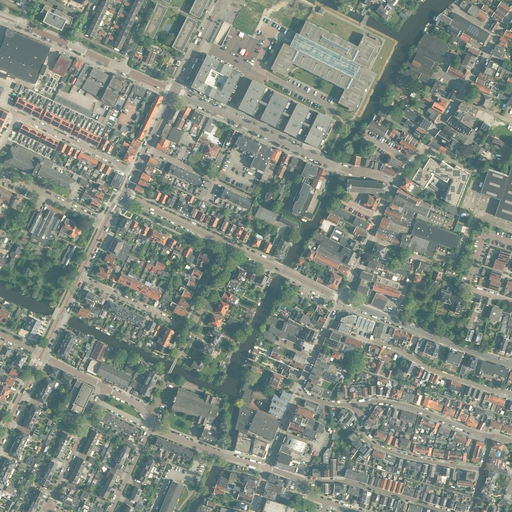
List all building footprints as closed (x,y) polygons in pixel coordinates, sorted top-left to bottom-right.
[(103,0),(102,0),(100,5),(107,8),(109,3),(103,0)] [(206,0),(196,0),(190,12),(198,16),(206,0)] [(463,0),(459,6),(468,11),(472,5),(465,0),(463,0)] [(135,1),(132,6),(139,9),(141,4),(135,1)] [(497,7),(507,14),(511,9),(501,2),(497,7)] [(157,4),(151,18),(159,22),(166,8),(157,4)] [(376,11),(382,16),(384,13),(388,16),(392,10),(385,4),(383,6),(381,4),(376,11)] [(40,13),(41,12),(47,15),(44,21),(50,24),(50,23),(55,25),(55,26),(61,28),(64,22),(70,25),(70,26),(73,18),(61,12),(61,11),(57,9),(57,10),(45,5),(40,13)] [(100,5),(97,11),(104,14),(107,8),(100,5)] [(476,17),(479,12),(480,10),(472,5),(468,11),(476,17)] [(492,7),(497,11),(496,12),(504,17),(507,14),(493,5),(492,7)] [(132,6),(130,12),(136,15),(139,9),(132,6)] [(493,15),(492,17),(497,21),(500,22),(503,18),(504,18),(504,17),(493,10),(492,10),(489,8),(487,7),(484,11),(488,13),(488,12),(493,15)] [(479,12),(476,17),(484,23),(487,18),(486,16),(483,15),(485,13),(480,10),(479,12)] [(97,11),(95,17),(101,20),(104,14),(97,11)] [(130,12),(127,18),(133,21),(136,15),(130,12)] [(452,19),(441,13),(437,17),(449,24),(452,19)] [(470,35),(476,25),(456,13),(452,19),(449,24),(461,30),(463,31),(463,30),(470,35)] [(95,17),(92,22),(99,25),(101,20),(95,17)] [(457,37),(469,43),(472,37),(463,33),(464,32),(461,30),(449,24),(437,17),(436,17),(432,24),(435,26),(436,25),(457,37)] [(127,18),(124,23),(131,26),(133,21),(127,18)] [(159,22),(151,18),(144,33),(152,37),(159,22)] [(173,46),(181,51),(196,22),(187,18),(173,46)] [(495,20),(489,29),(494,32),(500,23),(495,20)] [(345,88),(339,102),(338,102),(340,103),(340,104),(349,108),(348,110),(351,111),(351,109),(353,110),(354,110),(353,110),(355,107),(354,106),(356,103),(356,104),(356,103),(357,101),(358,100),(358,101),(358,100),(360,97),(361,94),(362,94),(361,94),(361,93),(362,90),(363,91),(363,90),(362,90),(363,88),(364,88),(364,87),(365,88),(364,87),(366,84),(368,81),(367,80),(368,77),(370,78),(369,78),(369,77),(357,71),(360,65),(366,68),(367,65),(368,65),(367,64),(368,61),(369,62),(369,61),(370,59),(371,59),(371,58),(372,55),(374,52),(374,51),(375,49),(376,49),(375,48),(376,46),(377,46),(378,46),(377,45),(379,42),(379,43),(379,42),(378,41),(378,40),(375,38),(375,40),(366,36),(364,35),(357,48),(357,47),(356,47),(353,46),(354,46),(353,46),(352,46),(350,45),(350,44),(350,45),(347,44),(347,43),(347,42),(347,43),(341,40),(341,39),(340,40),(339,40),(337,39),(337,38),(337,39),(334,38),(334,37),(334,36),(331,35),(328,33),(327,33),(326,33),(324,32),(324,31),(324,32),(322,31),(321,30),(321,29),(321,30),(315,27),(315,26),(314,27),(313,27),(311,26),(312,25),(311,25),(311,26),(309,25),(308,24),(309,23),(308,23),(305,22),(305,21),(305,22),(303,25),(302,25),(300,24),(297,32),(296,32),(296,33),(292,41),(290,40),(291,41),(290,44),(289,43),(289,44),(290,44),(289,46),(284,43),(284,44),(283,47),(282,46),(282,47),(283,47),(283,48),(282,50),(281,50),(282,50),(281,53),(280,53),(279,53),(278,56),(276,59),(276,60),(277,61),(275,63),(274,65),(273,66),(271,69),(273,70),(272,72),(275,73),(276,72),(283,75),(285,76),(292,61),(293,62),(296,63),(296,64),(296,63),(297,64),(298,63),(300,64),(299,65),(300,65),(302,66),(303,67),(302,67),(303,67),(309,70),(310,70),(313,71),(312,71),(313,72),(313,71),(315,72),(315,73),(316,73),(315,73),(315,74),(316,73),(322,76),(322,77),(322,76),(323,76),(326,77),(325,78),(326,77),(328,78),(328,79),(328,80),(329,80),(335,83),(336,82),(336,83),(338,84),(339,84),(341,85),(341,86),(342,86),(345,87),(344,88),(345,88)] [(92,22),(90,28),(96,31),(99,25),(92,22)] [(124,23),(122,29),(128,32),(131,26),(124,23)] [(476,25),(470,35),(481,41),(484,43),(490,34),(486,32),(476,25)] [(0,76),(6,79),(8,74),(33,84),(36,83),(39,74),(42,75),(43,75),(47,66),(46,65),(44,64),(51,47),(44,45),(14,32),(13,30),(9,28),(7,29),(5,33),(6,35),(0,49),(0,76)] [(96,31),(90,28),(87,34),(93,37),(96,31)] [(122,29),(119,35),(125,38),(128,32),(122,29)] [(503,36),(511,40),(511,39),(511,33),(506,31),(503,36)] [(414,51),(407,65),(414,69),(417,70),(421,63),(435,70),(438,63),(436,62),(437,60),(441,62),(450,45),(441,40),(440,41),(435,51),(434,51),(431,56),(425,54),(428,48),(429,48),(435,37),(426,32),(420,43),(419,43),(415,49),(421,52),(420,54),(414,51)] [(119,35),(116,40),(123,43),(125,38),(119,35)] [(498,43),(507,47),(510,41),(501,37),(501,39),(500,40),(499,41),(498,43)] [(472,46),(459,39),(457,42),(466,47),(464,50),(477,57),(480,52),(479,52),(480,51),(472,47),(472,46)] [(123,43),(116,40),(114,46),(120,49),(123,43)] [(321,149),(335,121),(266,87),(266,86),(252,79),(252,80),(240,74),(241,72),(215,59),(221,48),(221,47),(221,46),(213,42),(213,43),(212,43),(207,55),(206,55),(191,87),(225,104),(226,102),(238,108),(252,115),(260,119),(275,127),(283,130),(283,131),(296,137),(304,141),(303,141),(318,148),(321,149)] [(490,52),(491,54),(503,59),(506,52),(503,51),(505,48),(496,44),(493,50),(492,50),(491,50),(490,52)] [(142,61),(151,65),(156,53),(147,49),(142,61)] [(133,57),(141,61),(143,56),(141,55),(142,53),(136,50),(135,53),(133,57)] [(175,59),(180,61),(182,58),(177,55),(168,51),(167,54),(174,57),(175,58),(175,59)] [(473,62),(474,63),(474,62),(476,59),(462,52),(462,53),(466,56),(463,63),(471,68),(473,64),(474,64),(473,63),(473,62)] [(52,71),(63,76),(63,77),(72,60),(61,54),(52,71)] [(70,68),(68,71),(70,72),(72,70),(73,71),(73,70),(74,70),(75,67),(76,64),(77,64),(80,60),(79,60),(76,58),(71,66),(70,68)] [(494,77),(495,76),(499,68),(502,70),(500,76),(499,78),(501,79),(502,77),(502,76),(505,71),(511,74),(511,76),(511,77),(511,69),(510,68),(510,69),(501,65),(492,61),(491,60),(488,59),(487,60),(484,64),(484,65),(483,65),(483,66),(484,66),(482,69),(482,70),(481,71),(483,72),(484,72),(485,73),(489,75),(494,77)] [(77,69),(74,74),(76,75),(79,70),(80,70),(84,62),(80,60),(77,64),(76,64),(75,67),(77,69)] [(100,71),(99,71),(93,67),(93,68),(85,64),(74,84),(97,97),(109,75),(102,72),(102,73),(99,72),(100,71)] [(164,71),(172,75),(176,67),(174,66),(173,68),(167,65),(164,71)] [(459,71),(456,69),(450,66),(447,72),(458,78),(458,77),(464,81),(470,71),(461,66),(459,71)] [(401,76),(416,84),(419,79),(427,83),(429,78),(413,69),(410,75),(404,72),(401,76)] [(478,77),(488,81),(489,81),(490,79),(489,78),(490,76),(489,76),(486,74),(485,74),(480,72),(478,77)] [(113,73),(107,86),(100,100),(114,106),(127,80),(113,73)] [(476,82),(484,85),(484,86),(487,88),(488,85),(485,83),(486,81),(478,77),(476,82)] [(435,80),(429,91),(435,95),(437,92),(439,88),(441,84),(435,80)] [(121,94),(126,96),(132,84),(127,81),(121,94)] [(470,87),(494,97),(496,91),(473,82),(472,84),(472,85),(471,85),(470,87)] [(398,88),(405,91),(408,86),(401,83),(398,88)] [(138,99),(141,101),(145,92),(143,90),(143,89),(140,87),(137,86),(134,85),(129,97),(134,99),(135,98),(138,99)] [(437,92),(453,101),(458,92),(453,89),(450,94),(447,92),(446,93),(439,89),(437,92)] [(397,92),(399,94),(397,96),(405,101),(408,96),(398,90),(397,92)] [(474,102),(479,104),(478,106),(488,109),(492,97),(483,94),(482,95),(477,93),(474,102)] [(157,94),(154,99),(161,102),(163,97),(157,94)] [(446,108),(438,103),(425,95),(421,103),(429,107),(432,109),(432,108),(442,114),(446,108)] [(18,97),(14,106),(18,109),(23,99),(18,97)] [(439,100),(438,103),(446,108),(449,103),(439,97),(438,99),(438,100),(439,100)] [(23,99),(18,109),(22,110),(27,101),(23,99)] [(154,99),(152,105),(158,108),(161,102),(154,99)] [(27,101),(22,110),(26,112),(31,103),(27,101)] [(491,126),(496,118),(495,118),(495,117),(494,117),(492,116),(489,115),(488,114),(486,113),(485,113),(483,112),(482,111),(481,111),(480,110),(479,110),(478,109),(478,110),(477,109),(476,108),(475,108),(474,108),(473,107),(472,107),(472,106),(471,106),(470,106),(469,105),(468,105),(468,104),(467,104),(466,104),(465,103),(464,103),(463,102),(461,102),(461,103),(461,104),(460,104),(460,105),(459,107),(458,107),(459,107),(461,109),(464,110),(467,112),(467,113),(468,113),(468,114),(470,114),(472,115),(475,117),(478,118),(481,120),(484,122),(487,124),(491,126)] [(31,103),(26,112),(30,114),(35,105),(31,103)] [(35,105),(30,114),(34,116),(39,107),(35,105)] [(152,105),(149,110),(155,113),(158,108),(152,105)] [(188,115),(191,109),(184,105),(181,111),(178,117),(174,126),(173,128),(171,127),(168,134),(170,134),(167,139),(177,144),(184,130),(181,129),(185,120),(188,115)] [(377,114),(386,119),(391,110),(383,105),(377,114)] [(39,107),(34,116),(39,119),(43,109),(39,107)] [(173,123),(180,110),(179,110),(176,109),(177,108),(176,108),(174,108),(175,107),(174,107),(168,120),(169,121),(173,123)] [(405,116),(428,130),(433,123),(407,107),(404,112),(406,114),(405,116)] [(427,112),(429,113),(430,113),(431,114),(428,119),(436,124),(442,115),(429,107),(427,112)] [(458,108),(453,116),(462,121),(463,119),(467,122),(469,118),(474,121),(476,118),(468,114),(468,113),(467,113),(459,107),(458,107),(458,108)] [(0,108),(0,113),(7,117),(9,113),(0,108)] [(97,120),(105,124),(112,110),(109,109),(105,118),(100,115),(97,120)] [(148,112),(146,115),(153,118),(155,113),(149,110),(146,109),(145,110),(148,112)] [(182,128),(197,135),(206,116),(192,109),(182,128)] [(46,110),(41,120),(46,122),(50,112),(46,110)] [(50,112),(46,122),(50,124),(54,114),(50,112)] [(54,114),(50,124),(54,126),(58,116),(54,114)] [(146,115),(144,121),(150,124),(153,118),(146,115)] [(373,120),(376,122),(381,125),(382,122),(384,118),(379,116),(379,117),(375,115),(373,120)] [(468,135),(472,128),(452,115),(447,122),(468,135)] [(58,116),(54,126),(58,128),(62,118),(58,116)] [(62,118),(58,128),(62,130),(66,120),(62,118)] [(209,118),(204,129),(210,132),(213,127),(210,125),(213,120),(209,118)] [(105,125),(109,126),(110,127),(113,128),(116,122),(108,119),(105,125)] [(405,122),(407,123),(406,124),(412,127),(412,126),(417,129),(414,134),(420,138),(421,136),(422,137),(426,131),(418,126),(407,119),(405,122)] [(66,120),(62,130),(66,132),(70,122),(66,120)] [(367,128),(384,138),(388,130),(372,120),(367,128)] [(144,121),(141,126),(147,129),(150,124),(144,121)] [(160,136),(166,138),(168,134),(171,127),(173,123),(169,121),(167,124),(166,124),(160,136)] [(70,122),(66,132),(70,134),(75,124),(70,122)] [(487,132),(491,126),(484,122),(480,129),(487,132)] [(23,123),(18,132),(23,134),(27,125),(23,123)] [(27,125),(23,134),(26,136),(31,127),(27,125)] [(119,131),(122,132),(126,134),(128,128),(122,125),(119,131)] [(458,137),(465,142),(467,139),(449,127),(449,126),(447,125),(446,125),(443,130),(456,140),(458,137)] [(77,126),(72,135),(77,137),(81,128),(77,126)] [(136,130),(138,131),(145,135),(147,129),(141,126),(139,130),(137,129),(136,130)] [(31,127),(26,136),(30,138),(35,129),(31,127)] [(81,128),(77,137),(81,139),(85,130),(81,128)] [(35,129),(30,138),(34,140),(39,131),(35,129)] [(122,132),(119,131),(115,129),(113,134),(120,137),(121,135),(122,132)] [(222,147),(228,150),(233,139),(234,139),(238,132),(231,129),(227,136),(222,147)] [(476,141),(480,143),(487,132),(480,129),(478,133),(480,134),(479,136),(476,141)] [(85,130),(81,139),(85,141),(89,132),(85,130)] [(389,130),(386,137),(392,140),(396,134),(389,130)] [(435,137),(447,145),(446,146),(452,150),(455,145),(457,147),(460,142),(442,131),(441,130),(440,130),(435,137)] [(39,131),(34,140),(38,142),(42,133),(39,131)] [(145,135),(138,131),(135,138),(142,141),(145,135)] [(403,138),(404,139),(405,140),(409,143),(410,142),(417,146),(420,142),(407,134),(405,133),(403,131),(401,133),(400,133),(398,132),(397,134),(398,136),(399,136),(402,138),(403,138)] [(89,132),(85,141),(89,143),(93,134),(89,132)] [(44,133),(39,142),(43,144),(48,135),(44,133)] [(240,133),(234,146),(254,156),(250,166),(263,172),(274,150),(267,147),(267,146),(267,145),(263,144),(261,143),(240,133)] [(93,134),(89,143),(93,145),(97,136),(93,134)] [(48,135),(43,144),(47,146),(51,137),(48,135)] [(101,141),(102,141),(99,148),(104,151),(109,141),(105,140),(106,137),(106,136),(104,135),(101,141)] [(97,136),(93,145),(97,147),(102,138),(97,136)] [(210,141),(200,136),(197,142),(204,145),(201,151),(215,158),(220,147),(210,142),(210,141)] [(395,142),(399,144),(403,146),(414,153),(417,147),(403,139),(398,136),(397,138),(395,142)] [(51,137),(47,146),(51,148),(55,139),(51,137)] [(140,143),(133,139),(134,138),(132,137),(131,137),(130,140),(132,141),(130,145),(137,148),(138,147),(139,146),(139,145),(140,143)] [(171,142),(161,137),(159,142),(158,142),(158,143),(169,147),(171,142)] [(491,145),(496,147),(496,148),(501,151),(504,142),(494,138),(491,145)] [(55,139),(51,148),(55,150),(59,141),(55,139)] [(110,140),(108,144),(105,151),(107,152),(110,154),(110,153),(115,143),(110,140)] [(128,148),(127,151),(134,155),(136,152),(137,150),(130,146),(130,145),(129,144),(124,141),(122,145),(124,146),(128,148)] [(444,153),(445,152),(455,157),(457,154),(458,155),(459,151),(456,150),(454,153),(432,141),(428,145),(444,153)] [(62,143),(58,150),(57,149),(54,155),(57,157),(60,151),(64,153),(67,145),(66,145),(66,144),(65,144),(64,144),(62,143)] [(169,147),(158,143),(156,148),(166,153),(169,147)] [(479,145),(475,143),(473,147),(472,146),(470,148),(475,151),(479,145)] [(46,166),(50,168),(54,162),(16,144),(15,147),(12,146),(10,150),(5,161),(3,164),(8,166),(10,163),(31,173),(30,174),(37,177),(38,174),(39,174),(37,173),(42,164),(46,166)] [(68,146),(65,153),(70,155),(73,149),(73,148),(72,147),(71,147),(70,147),(68,146)] [(363,151),(361,157),(360,165),(360,164),(374,167),(374,169),(377,169),(377,170),(379,161),(378,161),(376,161),(377,158),(377,157),(372,156),(375,151),(371,148),(369,152),(363,151)] [(79,152),(74,149),(71,156),(70,155),(67,162),(69,163),(72,156),(76,158),(79,152)] [(267,183),(270,184),(277,168),(274,167),(281,152),(274,149),(274,150),(263,172),(260,180),(264,181),(264,182),(264,184),(266,184),(267,184),(267,183)] [(123,160),(126,161),(126,162),(127,162),(130,163),(132,161),(131,160),(132,160),(132,159),(132,158),(133,155),(127,152),(123,160)] [(214,162),(219,164),(224,155),(219,152),(214,162)] [(284,153),(273,179),(278,181),(280,180),(281,177),(281,178),(286,168),(286,167),(287,164),(291,155),(284,153)] [(500,164),(506,167),(511,156),(505,153),(500,164)] [(83,161),(86,163),(89,156),(85,154),(80,164),(82,165),(83,161)] [(360,165),(361,157),(353,155),(351,164),(359,166),(360,165)] [(481,155),(473,166),(477,169),(478,170),(479,169),(486,160),(481,155)] [(156,162),(157,160),(158,160),(150,156),(149,159),(148,159),(147,160),(148,161),(148,162),(155,165),(156,162)] [(404,163),(402,162),(401,162),(391,156),(387,163),(399,169),(404,163)] [(289,164),(289,165),(291,166),(291,165),(295,166),(298,160),(297,159),(295,158),(292,157),(289,164)] [(420,167),(413,180),(425,187),(433,175),(430,173),(431,171),(446,181),(448,177),(453,180),(445,200),(457,207),(470,175),(456,166),(454,169),(442,161),(440,165),(430,158),(423,169),(420,167)] [(94,159),(89,168),(88,169),(90,170),(91,169),(93,170),(98,161),(94,159)] [(305,161),(300,159),(296,166),(295,165),(288,180),(292,182),(294,177),(292,177),(293,175),(295,176),(298,170),(302,171),(305,165),(304,165),(305,161)] [(100,162),(96,169),(95,169),(93,172),(96,174),(98,170),(101,172),(105,164),(100,162)] [(143,171),(148,173),(148,174),(155,177),(156,175),(151,173),(154,168),(153,168),(155,166),(148,162),(147,165),(146,165),(145,165),(144,167),(144,168),(143,171)] [(318,168),(312,165),(310,165),(310,164),(307,163),(306,162),(300,175),(304,177),(303,179),(302,179),(300,184),(301,185),(300,187),(301,188),(300,189),(299,188),(298,191),(297,191),(293,201),(295,202),(293,206),(291,205),(289,210),(291,211),(290,212),(298,215),(301,210),(301,209),(302,206),(303,204),(304,201),(306,198),(307,196),(308,193),(309,190),(310,188),(311,186),(308,185),(309,182),(307,181),(309,177),(313,179),(318,168)] [(382,171),(394,176),(398,171),(399,169),(386,163),(382,171)] [(38,174),(42,176),(46,166),(42,164),(37,173),(39,174),(38,174)] [(167,174),(172,176),(177,166),(171,164),(167,174)] [(109,166),(106,165),(103,171),(108,174),(110,171),(111,168),(110,167),(109,166)] [(42,176),(46,178),(50,168),(46,166),(42,176)] [(177,166),(172,176),(177,179),(182,168),(177,166)] [(511,166),(509,175),(489,168),(481,193),(501,200),(495,216),(511,221),(511,166)] [(311,186),(319,190),(322,182),(327,171),(319,167),(314,178),(311,186)] [(46,178),(50,180),(55,170),(50,168),(46,178)] [(115,170),(111,168),(110,171),(116,174),(114,178),(119,181),(120,182),(123,176),(117,173),(118,171),(115,170)] [(182,168),(177,179),(178,177),(182,179),(181,181),(186,170),(182,168)] [(50,180),(54,182),(59,172),(55,170),(50,180)] [(191,173),(186,170),(181,181),(186,184),(191,173)] [(54,182),(58,184),(63,174),(59,172),(54,182)] [(140,178),(148,182),(150,176),(143,172),(141,175),(140,177),(140,178)] [(188,181),(192,184),(196,175),(191,173),(186,184),(187,184),(188,181)] [(58,184),(63,186),(67,176),(63,174),(58,184)] [(196,175),(192,184),(197,186),(196,188),(201,177),(196,175)] [(63,186),(67,188),(71,178),(67,176),(63,186)] [(201,177),(196,188),(201,191),(206,179),(201,177)] [(401,186),(407,191),(407,192),(422,200),(428,191),(412,180),(412,181),(406,178),(406,177),(401,186),(400,186),(401,186)] [(71,178),(67,188),(71,190),(76,180),(71,178)] [(119,181),(114,178),(112,182),(111,181),(110,182),(109,182),(108,184),(106,183),(106,182),(105,181),(105,182),(103,185),(107,187),(109,185),(110,186),(111,184),(118,188),(120,183),(120,182),(119,181)] [(137,184),(145,187),(147,182),(140,178),(139,179),(138,181),(137,184)] [(369,192),(369,193),(370,193),(373,193),(377,193),(377,194),(377,191),(383,192),(387,190),(387,189),(387,186),(387,185),(384,183),(384,182),(383,182),(383,183),(381,183),(381,182),(380,182),(380,183),(378,183),(378,181),(374,181),(374,180),(373,180),(373,181),(371,181),(371,180),(370,180),(370,181),(367,181),(367,180),(366,180),(366,181),(363,180),(360,180),(360,179),(359,179),(359,180),(356,180),(356,179),(356,180),(352,180),(352,179),(352,180),(349,179),(349,178),(348,178),(348,179),(347,179),(347,180),(348,180),(348,183),(347,183),(347,184),(348,184),(348,187),(347,187),(348,188),(348,191),(346,190),(346,191),(348,191),(348,192),(348,191),(351,191),(351,192),(352,192),(352,191),(355,192),(355,193),(356,193),(356,192),(359,192),(359,193),(359,192),(362,192),(362,193),(363,193),(363,192),(366,192),(366,193),(366,192),(369,192)] [(107,188),(100,184),(97,190),(105,194),(106,191),(107,191),(107,189),(107,188)] [(134,190),(141,194),(142,193),(144,191),(143,191),(144,188),(137,185),(136,187),(135,187),(134,189),(134,190)] [(8,201),(7,202),(10,203),(9,206),(17,209),(23,197),(15,193),(14,196),(11,194),(12,193),(4,189),(4,188),(0,186),(0,219),(5,221),(7,217),(0,214),(0,203),(2,199),(2,198),(8,201)] [(103,198),(104,195),(97,192),(97,190),(93,188),(88,186),(88,187),(92,190),(91,192),(96,194),(94,197),(101,201),(101,200),(102,200),(103,199),(103,198)] [(222,200),(227,189),(222,187),(217,197),(222,200)] [(227,202),(232,192),(227,189),(222,200),(227,202),(226,202),(227,202)] [(393,202),(418,213),(416,217),(427,222),(429,218),(427,217),(431,206),(420,201),(421,200),(399,189),(397,193),(396,194),(394,199),(393,200),(392,201),(393,202)] [(264,199),(269,202),(273,192),(268,190),(264,199)] [(158,200),(161,193),(156,191),(155,193),(153,198),(154,199),(155,200),(156,199),(158,200)] [(370,193),(369,193),(364,204),(370,207),(369,209),(374,211),(381,197),(383,193),(383,192),(377,191),(377,194),(377,193),(373,193),(370,193)] [(162,194),(159,201),(160,201),(160,202),(161,202),(162,202),(164,203),(168,196),(169,197),(169,195),(170,194),(167,192),(165,195),(162,194)] [(237,194),(232,192),(227,202),(232,205),(237,194)] [(173,197),(169,195),(169,197),(166,203),(166,204),(166,205),(168,205),(169,205),(172,206),(177,196),(174,194),(173,197)] [(241,196),(237,194),(232,205),(236,207),(241,196)] [(99,206),(100,203),(93,200),(93,199),(87,195),(85,198),(91,202),(90,205),(97,209),(98,208),(99,207),(99,206)] [(246,198),(241,196),(236,207),(237,207),(237,206),(242,209),(246,198)] [(181,211),(182,211),(184,212),(186,207),(184,206),(186,203),(183,202),(185,199),(180,197),(175,208),(179,210),(179,211),(180,211),(181,211)] [(251,201),(246,198),(242,209),(243,207),(247,209),(251,201)] [(206,206),(208,203),(203,201),(199,208),(200,209),(200,210),(203,212),(204,208),(205,205),(206,206)] [(414,213),(391,202),(386,214),(385,217),(394,221),(394,222),(406,226),(407,225),(409,226),(414,213)] [(448,203),(445,209),(456,214),(459,208),(448,203)] [(370,223),(334,205),(330,211),(367,230),(370,223)] [(254,216),(267,222),(268,220),(274,222),(277,215),(259,206),(254,216)] [(189,215),(190,215),(190,216),(191,217),(192,216),(194,217),(198,210),(192,207),(189,215)] [(34,211),(27,226),(31,228),(29,231),(33,233),(31,237),(46,244),(48,240),(51,242),(55,234),(51,232),(53,229),(56,231),(57,231),(58,231),(59,230),(60,228),(62,229),(61,230),(69,234),(69,235),(70,236),(72,236),(73,236),(75,237),(74,238),(77,240),(78,237),(78,236),(78,235),(80,234),(81,232),(81,230),(81,229),(80,228),(80,227),(80,225),(67,219),(65,222),(54,217),(56,213),(48,210),(44,219),(42,218),(41,215),(40,214),(41,213),(40,212),(38,213),(34,211)] [(201,221),(202,222),(206,214),(199,211),(198,214),(199,215),(197,219),(199,220),(200,221),(200,222),(201,221)] [(222,222),(219,220),(221,215),(219,213),(217,217),(213,216),(209,224),(210,225),(210,226),(211,226),(212,226),(215,227),(216,227),(217,225),(216,225),(217,223),(221,225),(222,222)] [(326,218),(327,219),(337,225),(340,219),(329,213),(328,215),(329,216),(328,218),(326,217),(326,218)] [(206,214),(202,222),(203,222),(203,223),(205,223),(208,224),(211,217),(206,214)] [(115,233),(118,235),(121,228),(126,231),(132,220),(124,216),(115,233)] [(279,221),(290,227),(286,236),(290,238),(297,224),(281,217),(279,221)] [(380,226),(403,235),(403,234),(405,234),(409,227),(406,226),(394,222),(394,221),(385,217),(382,218),(380,225),(381,227),(380,226)] [(227,226),(228,226),(230,221),(225,219),(220,229),(222,230),(222,231),(224,232),(227,226)] [(139,234),(140,233),(142,228),(137,225),(138,223),(136,222),(137,221),(134,220),(133,221),(133,220),(128,231),(130,232),(132,231),(139,234)] [(456,251),(462,236),(417,220),(411,235),(407,235),(403,234),(403,235),(402,239),(400,238),(400,240),(393,238),(391,243),(433,257),(437,244),(456,251)] [(234,229),(235,229),(236,226),(230,223),(226,232),(228,233),(228,234),(230,235),(234,229)] [(238,227),(237,228),(233,236),(235,237),(236,238),(237,238),(238,238),(239,238),(245,226),(244,225),(244,227),(241,226),(242,224),(239,223),(237,227),(238,227)] [(144,225),(142,228),(140,233),(143,235),(141,239),(143,240),(145,241),(146,238),(144,237),(149,228),(147,227),(147,226),(146,226),(144,225),(144,226),(144,225)] [(355,237),(336,226),(329,238),(338,243),(347,248),(347,246),(358,252),(362,244),(354,240),(355,237)] [(251,230),(245,227),(240,239),(243,240),(243,241),(244,242),(245,241),(246,242),(251,230)] [(392,237),(393,232),(380,227),(379,227),(378,231),(378,230),(376,236),(390,241),(392,237)] [(356,240),(360,241),(363,243),(368,234),(366,233),(356,228),(353,234),(358,236),(356,240)] [(150,238),(153,240),(157,232),(156,232),(157,231),(156,230),(154,230),(154,231),(152,229),(146,241),(148,242),(150,238)] [(156,241),(159,242),(162,235),(162,234),(161,233),(160,233),(159,233),(157,232),(153,240),(151,244),(153,245),(154,242),(155,243),(156,241)] [(320,245),(316,251),(350,267),(350,268),(352,263),(355,258),(357,254),(357,253),(347,248),(338,243),(325,236),(324,236),(317,232),(312,240),(320,245)] [(257,234),(255,236),(251,244),(252,244),(252,246),(254,247),(255,246),(258,247),(262,238),(262,236),(257,234)] [(162,235),(159,242),(157,247),(159,248),(161,243),(164,245),(168,237),(167,237),(167,236),(166,235),(165,235),(165,236),(162,235)] [(265,241),(264,244),(265,245),(262,250),(265,251),(265,252),(267,253),(268,252),(272,245),(267,242),(268,241),(270,237),(269,237),(267,235),(267,236),(265,235),(263,239),(266,240),(265,241)] [(282,235),(280,240),(273,255),(280,259),(290,239),(282,235)] [(123,262),(125,259),(131,246),(123,242),(123,241),(115,237),(112,243),(111,242),(107,250),(110,252),(109,255),(123,262)] [(167,246),(167,248),(169,249),(170,247),(174,249),(175,247),(174,246),(176,241),(175,240),(174,240),(174,239),(173,240),(171,239),(168,245),(167,246),(168,246),(167,246)] [(172,253),(178,256),(177,258),(179,259),(181,255),(180,254),(181,252),(182,252),(184,249),(183,249),(184,246),(182,245),(181,244),(181,243),(180,242),(179,242),(178,243),(177,243),(172,253)] [(16,243),(11,252),(5,264),(11,266),(15,257),(14,257),(16,254),(17,255),(21,246),(16,243)] [(372,255),(379,257),(378,261),(385,263),(387,260),(383,258),(387,247),(376,243),(372,255)] [(66,259),(66,260),(64,263),(60,264),(64,264),(62,267),(65,268),(68,263),(71,262),(73,260),(74,258),(74,255),(73,252),(76,247),(73,245),(71,249),(69,245),(69,246),(67,252),(66,253),(66,254),(66,255),(66,256),(66,257),(66,258),(66,259)] [(191,258),(193,259),(193,258),(194,256),(191,255),(192,252),(191,252),(192,251),(191,250),(192,248),(189,247),(189,248),(187,247),(183,255),(184,256),(189,258),(189,256),(191,257),(191,258)] [(338,269),(337,270),(347,275),(351,268),(341,263),(307,247),(302,255),(308,258),(331,269),(332,266),(338,269)] [(197,260),(193,258),(193,259),(191,263),(196,265),(196,264),(202,267),(204,263),(206,264),(208,260),(209,261),(210,258),(206,256),(206,255),(204,254),(200,252),(197,260)] [(110,263),(109,264),(112,265),(111,266),(115,268),(114,268),(119,271),(121,268),(112,264),(115,258),(107,254),(106,255),(105,255),(104,256),(105,257),(104,260),(110,263)] [(499,255),(498,260),(506,262),(506,263),(507,263),(509,259),(499,255)] [(387,271),(387,270),(406,277),(408,272),(389,266),(368,259),(367,263),(367,264),(366,266),(378,270),(379,268),(387,271)] [(416,271),(422,273),(423,270),(424,270),(427,263),(421,261),(419,268),(417,268),(416,271)] [(407,270),(409,271),(411,265),(403,263),(401,268),(407,270)] [(96,274),(106,279),(106,277),(108,278),(113,268),(106,265),(104,269),(100,267),(98,270),(97,270),(96,272),(97,273),(96,274)] [(234,271),(234,273),(246,279),(247,277),(244,275),(245,271),(239,269),(239,268),(238,267),(237,268),(236,267),(235,269),(234,270),(234,271)] [(189,276),(191,278),(192,276),(199,279),(200,276),(201,276),(202,274),(201,274),(202,273),(194,269),(192,273),(190,273),(189,276)] [(331,278),(330,279),(339,283),(342,277),(335,273),(336,272),(330,269),(329,271),(333,273),(331,278)] [(362,270),(362,271),(357,286),(358,288),(357,292),(367,295),(370,286),(374,287),(373,289),(398,298),(401,291),(398,290),(400,283),(367,271),(362,270)] [(247,278),(250,279),(250,281),(255,283),(258,277),(255,276),(256,274),(253,273),(253,272),(252,271),(251,271),(250,271),(247,278)] [(117,281),(123,284),(127,276),(121,273),(117,281)] [(246,279),(234,273),(232,275),(231,277),(231,278),(240,282),(241,279),(245,281),(246,279)] [(265,285),(267,281),(268,282),(270,277),(267,275),(266,276),(260,274),(255,285),(258,286),(260,283),(265,285)] [(421,277),(415,275),(414,282),(416,282),(415,285),(424,288),(426,282),(421,280),(421,277)] [(123,284),(129,286),(133,279),(127,276),(123,284)] [(184,280),(188,282),(186,285),(194,289),(194,288),(195,288),(196,286),(197,283),(185,277),(184,280)] [(339,283),(330,279),(331,278),(328,277),(327,278),(326,281),(326,282),(328,283),(318,278),(316,281),(325,285),(328,287),(329,286),(336,289),(339,283)] [(129,286),(135,289),(138,282),(133,279),(129,286)] [(135,289),(140,292),(144,284),(141,283),(142,281),(140,279),(138,282),(135,289)] [(236,287),(238,288),(238,289),(239,289),(242,291),(243,291),(244,291),(246,289),(237,285),(230,281),(228,284),(227,284),(227,285),(227,286),(227,287),(234,291),(236,287)] [(140,292),(146,295),(150,287),(144,284),(140,292)] [(146,295),(152,298),(156,290),(152,288),(153,287),(151,285),(150,287),(146,295)] [(179,291),(183,293),(182,296),(189,300),(189,299),(190,299),(191,296),(192,294),(184,290),(185,289),(181,287),(179,291)] [(448,287),(447,291),(442,289),(439,300),(452,304),(451,306),(452,307),(453,308),(452,311),(457,313),(457,314),(458,315),(459,316),(460,315),(463,305),(461,305),(463,298),(455,295),(455,296),(451,295),(453,289),(448,287)] [(156,290),(152,298),(158,300),(161,293),(156,290)] [(85,297),(92,300),(92,301),(102,306),(106,300),(88,291),(85,297)] [(237,297),(233,295),(228,292),(227,294),(224,292),(223,294),(222,296),(222,297),(226,299),(226,300),(230,302),(232,297),(236,299),(237,297)] [(386,304),(389,298),(377,292),(376,292),(374,298),(373,298),(371,304),(376,307),(378,308),(383,310),(386,304),(387,304),(386,304)] [(182,297),(177,294),(175,297),(178,299),(179,299),(180,300),(178,303),(186,307),(189,301),(182,298),(182,297)] [(85,304),(84,306),(87,307),(86,309),(94,313),(96,308),(92,306),(94,303),(85,298),(84,298),(83,301),(83,302),(82,303),(85,304)] [(107,310),(111,312),(115,303),(111,301),(111,302),(109,301),(107,305),(104,304),(99,315),(103,316),(105,311),(107,312),(107,310)] [(217,306),(226,310),(229,312),(230,308),(231,309),(232,307),(220,301),(219,303),(218,303),(217,305),(218,306),(217,306)] [(170,305),(173,306),(173,307),(175,308),(174,311),(182,316),(185,309),(175,304),(172,302),(170,305)] [(111,312),(116,314),(120,306),(115,303),(111,312)] [(0,320),(5,323),(9,314),(0,309),(2,306),(0,304),(0,320)] [(321,307),(318,305),(315,311),(322,315),(321,316),(325,318),(325,317),(327,318),(330,311),(325,309),(324,310),(321,308),(321,307)] [(511,312),(490,305),(488,310),(492,311),(489,318),(499,321),(502,313),(506,315),(506,317),(508,318),(509,318),(511,312)] [(116,314),(121,317),(125,308),(120,306),(116,314)] [(226,310),(217,306),(216,307),(216,308),(216,309),(215,311),(227,318),(228,315),(224,313),(226,310)] [(77,314),(85,317),(88,312),(89,313),(90,314),(93,315),(94,313),(89,311),(81,307),(80,308),(79,308),(78,310),(79,311),(77,314)] [(121,317),(126,319),(130,311),(125,308),(121,317)] [(126,319),(132,322),(136,313),(130,311),(126,319)] [(294,319),(299,321),(312,329),(312,328),(314,329),(315,328),(320,331),(323,325),(298,311),(294,319)] [(319,318),(308,312),(307,315),(323,324),(326,319),(325,318),(321,316),(320,316),(319,318)] [(132,322),(137,324),(141,316),(136,313),(132,322)] [(209,323),(217,327),(220,321),(225,323),(226,320),(213,314),(209,323)] [(346,315),(343,317),(343,318),(341,317),(340,321),(340,322),(339,322),(336,329),(350,334),(353,327),(370,333),(374,322),(371,320),(370,320),(359,316),(359,315),(358,316),(356,316),(353,315),(349,315),(346,315)] [(141,316),(137,324),(139,325),(139,327),(141,328),(145,319),(144,318),(144,317),(141,316)] [(27,324),(25,329),(30,332),(30,333),(34,335),(35,334),(35,333),(40,322),(41,322),(31,317),(30,317),(31,318),(28,325),(27,324)] [(306,327),(288,318),(286,322),(297,327),(296,329),(299,331),(303,332),(315,338),(318,332),(306,327)] [(146,329),(152,331),(156,324),(155,323),(153,321),(152,322),(150,321),(146,329)] [(311,347),(312,344),(294,336),(295,334),(296,329),(297,327),(286,322),(283,321),(280,330),(270,326),(267,331),(285,339),(301,346),(299,350),(308,354),(309,352),(310,352),(312,347),(311,347)] [(380,324),(377,332),(375,337),(384,340),(384,339),(386,334),(385,334),(387,327),(380,324)] [(166,330),(164,333),(172,336),(174,331),(165,326),(163,329),(166,330)] [(206,334),(211,336),(208,343),(218,347),(220,344),(216,343),(220,333),(222,334),(223,332),(214,328),(213,330),(209,329),(206,334)] [(393,336),(395,337),(397,330),(392,328),(392,329),(390,328),(388,334),(390,335),(389,336),(393,337),(393,336)] [(464,338),(468,340),(471,341),(474,331),(467,328),(464,338)] [(399,338),(400,338),(401,337),(403,332),(397,330),(395,337),(394,339),(394,341),(393,341),(393,342),(394,342),(396,343),(397,341),(398,338),(398,337),(399,338)] [(328,338),(360,348),(362,349),(365,344),(362,342),(346,336),(345,335),(337,333),(332,331),(331,333),(330,336),(329,338),(328,338)] [(473,341),(475,342),(476,344),(478,344),(479,344),(480,344),(483,334),(479,332),(479,331),(477,331),(473,341)] [(66,338),(74,342),(76,343),(78,340),(77,339),(78,337),(69,332),(68,334),(67,334),(66,336),(66,337),(66,338)] [(313,343),(315,338),(303,332),(300,337),(303,339),(313,343)] [(164,333),(162,338),(169,342),(172,336),(164,333)] [(413,335),(408,333),(406,340),(415,343),(416,338),(413,337),(413,335)] [(340,343),(328,338),(327,338),(325,337),(321,347),(323,348),(323,347),(333,350),(334,351),(334,350),(337,351),(343,353),(344,352),(356,357),(358,353),(360,354),(362,350),(347,345),(347,346),(340,343)] [(499,345),(501,345),(499,350),(505,352),(509,339),(503,337),(502,341),(500,341),(499,345)] [(63,343),(71,347),(74,342),(66,338),(65,340),(64,340),(63,342),(63,343)] [(169,342),(162,338),(159,344),(166,347),(169,342)] [(419,355),(420,353),(424,340),(422,339),(416,354),(419,355)] [(423,352),(434,356),(435,356),(436,355),(437,353),(436,351),(439,345),(438,344),(435,342),(433,343),(427,341),(423,352)] [(99,342),(97,346),(106,350),(108,346),(99,342)] [(62,347),(60,349),(69,353),(71,347),(63,343),(62,344),(61,346),(62,347)] [(156,348),(155,349),(162,352),(162,351),(164,352),(166,348),(156,343),(154,347),(156,348)] [(199,349),(211,355),(213,350),(218,352),(220,350),(210,345),(210,346),(202,343),(199,349)] [(369,351),(368,353),(371,354),(372,352),(376,353),(375,356),(374,358),(377,359),(375,364),(372,363),(371,367),(375,368),(374,373),(379,374),(380,372),(383,362),(379,360),(380,357),(384,349),(384,348),(381,347),(379,347),(378,346),(375,346),(372,345),(370,344),(368,348),(369,349),(368,351),(369,351)] [(8,356),(9,353),(11,349),(10,349),(11,348),(9,347),(8,347),(6,346),(1,355),(3,356),(4,354),(8,356)] [(97,346),(95,350),(104,354),(106,350),(97,346)] [(17,356),(16,359),(23,362),(24,362),(25,360),(25,359),(26,357),(20,354),(20,353),(18,352),(11,349),(9,353),(12,355),(13,353),(16,355),(17,356)] [(69,353),(60,349),(59,349),(58,351),(59,352),(58,354),(67,359),(69,356),(67,356),(69,353)] [(446,361),(452,364),(457,352),(450,349),(446,361)] [(95,350),(93,353),(102,358),(104,354),(95,350)] [(330,356),(341,360),(341,358),(342,359),(343,356),(346,357),(347,356),(341,353),(333,350),(332,351),(331,355),(330,356)] [(289,363),(289,365),(302,371),(305,365),(303,364),(290,359),(272,351),(270,356),(280,360),(280,359),(286,362),(286,363),(287,364),(288,362),(289,363)] [(290,358),(304,364),(304,363),(305,361),(305,360),(304,359),(304,357),(305,357),(296,353),(295,354),(294,353),(294,352),(293,351),(290,358)] [(452,364),(459,366),(463,354),(457,351),(457,352),(452,364)] [(102,358),(93,353),(91,357),(100,361),(102,358)] [(319,353),(317,358),(329,363),(331,357),(328,356),(324,354),(323,354),(319,353)] [(468,366),(470,367),(475,369),(478,359),(477,359),(477,358),(475,357),(474,357),(472,357),(468,366)] [(23,362),(16,359),(14,362),(13,361),(12,364),(9,362),(7,365),(10,367),(13,368),(14,366),(14,365),(20,368),(22,365),(22,366),(23,363),(23,362)] [(197,368),(200,369),(202,365),(204,361),(202,360),(201,360),(201,361),(197,359),(196,361),(194,360),(191,366),(197,369),(197,368)] [(341,369),(342,366),(331,361),(330,364),(317,359),(316,359),(314,364),(314,365),(335,374),(338,368),(341,369)] [(130,378),(101,364),(94,360),(93,360),(92,360),(91,361),(90,362),(87,369),(125,387),(127,382),(128,383),(130,378)] [(402,376),(407,378),(414,363),(408,360),(402,376)] [(509,369),(505,367),(505,368),(500,366),(501,366),(496,364),(496,365),(494,364),(483,361),(478,376),(481,377),(483,371),(490,373),(490,372),(491,373),(491,374),(494,375),(494,376),(506,380),(507,375),(508,376),(510,371),(509,371),(510,369),(509,369)] [(278,367),(283,369),(281,374),(288,377),(289,374),(299,378),(302,372),(280,363),(278,367)] [(127,365),(126,367),(125,369),(126,371),(128,373),(130,373),(132,373),(134,371),(134,369),(133,366),(132,365),(129,364),(127,365)] [(333,374),(314,366),(312,370),(313,370),(312,373),(311,372),(311,373),(316,375),(316,376),(320,377),(331,381),(334,383),(335,380),(338,382),(342,378),(333,374)] [(49,372),(56,376),(59,370),(52,367),(50,369),(49,371),(49,372)] [(9,374),(16,377),(16,376),(17,376),(18,375),(17,374),(19,371),(12,368),(9,374)] [(415,375),(420,378),(423,370),(418,368),(415,375)] [(425,370),(421,379),(421,380),(421,381),(423,382),(424,381),(424,380),(427,381),(431,373),(425,370)] [(140,392),(142,393),(142,394),(142,395),(143,396),(144,396),(145,396),(146,396),(147,395),(148,396),(158,375),(156,374),(156,373),(156,372),(156,371),(155,371),(154,371),(153,371),(152,372),(150,371),(147,378),(145,377),(141,384),(143,385),(140,392)] [(59,380),(62,382),(70,385),(74,378),(63,373),(59,380)] [(266,376),(268,378),(270,378),(280,383),(281,381),(282,377),(283,377),(273,373),(271,376),(270,375),(267,374),(266,376)] [(309,378),(310,378),(310,379),(310,380),(311,381),(310,382),(317,385),(320,378),(310,374),(309,378)] [(5,382),(12,386),(12,385),(13,385),(14,383),(13,382),(15,380),(8,376),(5,382)] [(45,380),(43,383),(51,387),(53,384),(54,385),(55,383),(46,378),(45,380)] [(270,378),(268,378),(267,381),(265,381),(264,384),(265,386),(269,387),(270,386),(278,389),(279,386),(280,383),(270,378)] [(94,388),(91,387),(77,379),(64,406),(81,414),(94,388)] [(324,398),(324,397),(327,398),(329,399),(332,392),(307,382),(307,383),(305,386),(306,387),(309,391),(324,398)] [(51,387),(43,383),(40,388),(49,392),(50,389),(61,394),(59,396),(64,398),(66,394),(51,387)] [(251,387),(252,386),(246,383),(245,383),(242,389),(245,390),(241,399),(250,403),(253,397),(270,405),(269,406),(270,407),(267,412),(280,418),(282,412),(283,413),(286,406),(285,406),(288,401),(289,401),(291,395),(282,390),(281,394),(277,392),(276,394),(254,383),(252,387),(251,387)] [(391,386),(386,384),(383,395),(388,396),(390,389),(391,386)] [(400,390),(397,390),(395,398),(400,399),(404,385),(402,384),(400,390)] [(2,388),(1,391),(8,395),(10,391),(9,391),(10,389),(2,385),(1,388),(2,388)] [(337,390),(336,397),(347,397),(347,385),(346,385),(341,385),(337,390)] [(464,394),(469,396),(472,388),(467,386),(464,394)] [(410,388),(408,387),(406,392),(403,391),(401,399),(405,400),(407,401),(410,388)] [(40,388),(38,393),(46,397),(49,392),(40,388)] [(205,425),(203,429),(210,431),(215,415),(216,415),(217,415),(217,414),(218,414),(218,413),(218,412),(217,411),(219,404),(220,400),(215,399),(215,397),(205,393),(203,397),(178,388),(176,395),(174,395),(172,401),(173,402),(171,409),(196,418),(195,422),(205,425)] [(469,396),(474,398),(477,389),(472,388),(469,396)] [(420,389),(418,389),(413,402),(419,404),(422,396),(418,395),(420,389)] [(477,389),(474,398),(479,399),(482,391),(477,389)] [(8,395),(1,391),(0,391),(0,396),(5,399),(6,398),(7,398),(8,395)] [(46,397),(38,393),(36,397),(37,397),(36,399),(46,404),(47,401),(45,400),(46,397)] [(489,409),(491,403),(491,402),(493,395),(490,394),(488,394),(488,395),(485,394),(483,399),(487,401),(489,402),(487,409),(489,409)] [(433,398),(425,395),(424,398),(425,398),(422,405),(430,408),(432,400),(433,398)] [(496,404),(498,405),(501,398),(497,397),(492,411),(494,411),(496,404)] [(498,405),(495,412),(497,413),(500,406),(502,407),(502,408),(505,409),(507,403),(504,401),(505,400),(501,398),(498,405)] [(449,400),(447,399),(444,405),(445,406),(442,413),(447,415),(450,408),(446,406),(449,400)] [(304,400),(303,400),(302,403),(302,404),(304,404),(304,405),(303,406),(315,411),(321,414),(322,413),(323,411),(323,409),(324,407),(318,404),(318,405),(305,400),(304,400)] [(246,429),(248,429),(271,440),(279,421),(240,403),(238,414),(239,414),(235,429),(244,433),(246,429)] [(32,406),(30,410),(38,414),(40,411),(41,412),(43,409),(33,405),(32,407),(32,406)] [(296,413),(317,422),(318,420),(316,419),(314,418),(311,417),(312,417),(312,416),(313,412),(301,407),(299,406),(297,405),(297,406),(296,407),(297,408),(296,410),(295,410),(294,412),(296,413)] [(384,410),(377,406),(375,409),(374,409),(374,411),(380,415),(380,416),(384,418),(384,416),(381,414),(384,410)] [(393,409),(391,417),(395,418),(393,423),(396,424),(397,418),(399,411),(397,410),(396,409),(397,409),(394,408),(393,409)] [(455,410),(450,408),(447,415),(452,417),(455,410)] [(459,408),(458,409),(457,410),(454,417),(455,418),(458,420),(459,419),(462,413),(461,412),(463,410),(459,408)] [(342,410),(340,410),(340,411),(340,412),(336,417),(339,419),(337,422),(340,424),(344,419),(343,418),(347,413),(346,412),(342,409),(342,410)] [(30,410),(28,415),(36,419),(38,414),(30,410)] [(417,415),(400,410),(398,419),(415,423),(417,415)] [(467,412),(463,410),(461,412),(462,413),(459,419),(460,420),(460,419),(464,421),(468,413),(467,412)] [(380,415),(374,411),(373,412),(370,416),(374,418),(373,420),(379,424),(380,422),(377,420),(380,416),(380,415)] [(492,414),(485,411),(484,414),(486,414),(487,418),(484,423),(481,421),(476,428),(481,431),(484,425),(487,427),(490,419),(492,414)] [(290,422),(301,426),(301,425),(316,431),(321,433),(324,425),(317,422),(296,413),(294,412),(290,421),(290,422)] [(100,420),(106,423),(109,416),(103,413),(100,420)] [(351,415),(349,413),(343,421),(348,425),(349,425),(351,423),(350,422),(354,417),(353,417),(354,416),(352,414),(351,415)] [(28,415),(25,420),(33,424),(36,419),(28,415)] [(425,418),(418,415),(415,427),(421,429),(422,428),(421,428),(422,425),(425,418)] [(475,417),(471,415),(470,417),(469,416),(465,423),(469,426),(473,419),(475,417)] [(106,423),(112,426),(115,419),(109,416),(106,423)] [(379,424),(369,417),(367,419),(366,420),(365,421),(365,423),(367,424),(365,426),(368,428),(370,426),(373,428),(373,429),(375,430),(379,424)] [(479,420),(475,417),(473,419),(469,426),(474,429),(479,420)] [(429,419),(425,418),(422,425),(421,428),(422,428),(426,429),(430,420),(429,420),(429,419)] [(112,426),(118,429),(121,422),(115,419),(112,426)] [(33,424),(25,420),(23,424),(24,424),(23,426),(32,430),(34,428),(32,427),(33,424)] [(431,421),(430,420),(426,429),(431,431),(435,422),(431,420),(431,421)] [(118,429),(124,431),(127,425),(121,422),(118,429)] [(316,431),(301,425),(301,426),(290,422),(286,431),(312,442),(316,431)] [(439,424),(435,422),(431,431),(435,433),(439,424)] [(386,425),(383,424),(380,430),(378,429),(374,437),(378,438),(378,439),(379,439),(386,425)] [(124,431),(130,434),(133,427),(127,425),(124,431)] [(388,426),(386,425),(379,439),(380,440),(384,441),(388,434),(385,433),(388,426)] [(445,426),(441,425),(437,433),(439,433),(439,432),(443,434),(446,427),(445,427),(445,426)] [(133,427),(130,434),(136,437),(139,430),(133,427)] [(448,428),(446,427),(443,434),(446,435),(445,436),(447,437),(451,429),(448,428)] [(64,432),(62,438),(68,441),(71,435),(68,434),(70,432),(64,429),(63,432),(64,432)] [(213,432),(210,431),(203,429),(200,437),(211,441),(211,442),(213,443),(213,442),(214,443),(215,443),(217,439),(216,439),(218,434),(217,434),(218,433),(214,431),(213,432)] [(93,430),(90,436),(97,439),(100,434),(93,430)] [(233,451),(240,453),(248,455),(248,451),(251,452),(250,455),(257,456),(257,455),(264,458),(267,450),(266,450),(269,443),(238,430),(233,451)] [(457,432),(453,430),(450,437),(449,440),(450,440),(451,438),(454,439),(457,432)] [(18,434),(17,436),(26,441),(27,437),(29,438),(30,436),(21,431),(20,433),(18,434)] [(350,434),(348,436),(352,441),(357,437),(358,436),(354,431),(353,433),(352,432),(350,434)] [(461,434),(457,432),(454,439),(457,441),(457,442),(458,443),(462,435),(461,434)] [(393,436),(388,434),(385,442),(390,444),(393,436)] [(283,444),(298,450),(302,452),(306,443),(300,440),(287,435),(286,437),(283,444)] [(463,436),(462,435),(458,443),(459,444),(460,442),(464,444),(467,437),(463,435),(463,436)] [(17,436),(14,442),(23,446),(25,443),(28,444),(29,442),(26,441),(17,436)] [(90,436),(88,441),(95,445),(97,439),(90,436)] [(155,445),(160,447),(163,440),(158,438),(157,437),(154,445),(155,445)] [(357,437),(352,441),(351,442),(355,447),(358,445),(358,444),(360,442),(359,442),(361,441),(360,439),(360,440),(357,437)] [(62,438),(59,444),(66,447),(68,441),(62,438)] [(411,441),(400,438),(398,446),(409,449),(411,441)] [(160,447),(166,450),(169,442),(163,440),(160,447)] [(88,441),(85,447),(92,450),(95,445),(88,441)] [(366,445),(362,441),(356,448),(353,452),(350,455),(352,457),(355,453),(358,450),(357,449),(358,449),(361,451),(366,445)] [(497,442),(493,441),(489,456),(503,460),(506,451),(502,450),(503,447),(504,447),(505,444),(500,443),(500,442),(497,442)] [(14,442),(12,447),(21,451),(23,446),(14,442)] [(166,450),(172,452),(175,445),(169,442),(166,450)] [(298,450),(281,443),(278,451),(289,455),(295,457),(299,459),(301,454),(302,452),(297,450),(298,450)] [(59,444),(56,449),(63,453),(66,447),(59,444)] [(121,450),(128,454),(130,448),(124,445),(122,448),(120,447),(119,449),(121,450)] [(172,452),(178,455),(181,447),(175,445),(172,452)] [(372,449),(367,446),(362,452),(359,456),(360,458),(363,454),(362,454),(363,453),(367,456),(372,449)] [(21,451),(12,447),(10,450),(11,451),(10,453),(12,454),(11,456),(19,460),(21,456),(19,455),(21,451)] [(92,450),(85,447),(82,453),(89,456),(92,450)] [(178,455),(184,457),(187,449),(181,447),(178,455)] [(63,453),(56,449),(54,455),(60,458),(63,453)] [(187,449),(184,457),(183,460),(186,461),(187,458),(190,459),(193,452),(187,449)] [(379,451),(374,449),(371,456),(374,457),(374,458),(373,458),(371,462),(374,464),(376,458),(379,451)] [(121,450),(118,456),(125,459),(128,454),(121,450)] [(465,460),(466,454),(468,453),(468,452),(467,452),(467,450),(465,450),(465,453),(461,452),(460,460),(465,460)] [(285,463),(289,455),(279,451),(278,452),(275,458),(275,460),(285,463)] [(384,453),(379,451),(376,458),(379,460),(378,463),(380,464),(382,461),(381,460),(384,453)] [(293,461),(295,457),(289,455),(285,463),(297,467),(304,470),(305,466),(298,464),(298,463),(293,461)] [(25,463),(31,466),(32,462),(34,463),(35,459),(29,456),(28,458),(25,463)] [(118,456),(115,462),(122,465),(125,459),(118,456)] [(149,458),(146,463),(153,466),(154,463),(155,464),(156,464),(157,463),(159,459),(152,456),(151,458),(149,457),(148,458),(149,458)] [(503,460),(489,456),(487,462),(501,466),(503,460)] [(80,457),(77,463),(84,466),(87,461),(80,457)] [(403,459),(396,458),(394,466),(397,467),(397,470),(400,471),(403,459)] [(5,461),(4,464),(12,468),(14,465),(17,466),(18,464),(7,459),(6,461),(5,461)] [(295,473),(295,472),(297,467),(285,463),(275,460),(276,461),(275,462),(275,463),(275,465),(274,466),(280,468),(283,470),(283,469),(295,473)] [(51,461),(48,466),(55,469),(58,464),(51,461)] [(344,477),(349,479),(352,470),(353,467),(353,462),(350,461),(350,465),(347,464),(346,469),(344,477)] [(113,467),(117,469),(120,470),(122,465),(115,462),(113,467)] [(501,466),(487,462),(485,469),(500,473),(500,470),(501,466)] [(77,463),(75,469),(82,472),(84,466),(77,463)] [(146,463),(143,468),(150,472),(153,466),(146,463)] [(4,464),(1,469),(10,473),(12,468),(4,464)] [(48,466),(45,472),(52,475),(55,469),(48,466)] [(450,469),(443,467),(442,475),(449,476),(450,469)] [(143,468),(141,474),(148,477),(150,472),(143,468)] [(1,469),(0,471),(0,475),(7,479),(10,473),(1,469)] [(75,469),(72,474),(79,477),(82,472),(75,469)] [(352,470),(349,479),(355,480),(358,470),(355,469),(355,471),(353,471),(352,470)] [(499,473),(485,469),(484,473),(485,473),(484,476),(487,477),(485,483),(487,483),(487,484),(491,485),(494,486),(495,481),(492,480),(493,479),(494,480),(495,479),(499,473)] [(358,470),(355,480),(360,482),(363,471),(358,470)] [(457,474),(457,478),(462,479),(468,479),(468,478),(472,479),(472,474),(469,473),(469,472),(463,471),(463,475),(457,474)] [(45,472),(43,478),(49,481),(52,475),(45,472)] [(110,472),(108,478),(115,481),(117,475),(115,474),(110,472)] [(229,479),(246,484),(256,487),(257,482),(256,480),(256,479),(231,472),(229,479)] [(435,475),(433,483),(438,483),(438,485),(440,485),(440,484),(441,476),(439,476),(440,472),(435,472),(435,475)] [(267,480),(276,483),(275,484),(283,487),(284,482),(277,480),(278,476),(270,473),(269,474),(267,480)] [(79,477),(72,474),(69,480),(72,481),(71,483),(76,486),(77,484),(76,483),(79,477)] [(148,477),(141,474),(138,479),(138,480),(141,481),(139,483),(146,486),(147,484),(145,483),(148,477)] [(49,481),(43,478),(39,476),(38,478),(42,480),(40,483),(47,487),(49,481)] [(229,479),(222,476),(220,481),(218,481),(216,485),(226,488),(227,484),(229,479)] [(379,487),(385,489),(387,479),(382,477),(379,487)] [(105,479),(103,482),(112,486),(115,481),(108,478),(107,480),(105,479)] [(283,486),(288,488),(288,489),(293,490),(294,490),(297,482),(291,481),(285,479),(283,486)] [(385,489),(390,490),(393,480),(387,479),(385,489)] [(390,490),(395,492),(398,482),(393,480),(390,490)] [(403,483),(402,486),(403,486),(401,494),(412,497),(414,489),(406,487),(408,481),(404,480),(403,483)] [(104,486),(103,489),(109,492),(112,486),(103,482),(102,481),(100,484),(104,486)] [(171,511),(183,486),(174,481),(160,511),(171,511)] [(398,482),(395,492),(400,493),(402,486),(403,483),(398,482)] [(481,485),(480,488),(491,492),(491,489),(490,489),(491,485),(487,484),(487,483),(485,483),(483,482),(482,485),(481,485)] [(276,492),(276,493),(280,494),(278,501),(288,503),(290,496),(280,493),(282,487),(272,484),(268,483),(266,489),(276,492)] [(234,486),(233,489),(253,495),(254,491),(256,487),(246,484),(244,488),(243,487),(242,488),(234,486)] [(332,490),(332,484),(328,484),(321,484),(322,493),(330,493),(330,490),(332,490)] [(415,489),(413,497),(418,499),(421,491),(423,487),(420,486),(419,490),(415,489)] [(419,499),(425,501),(427,493),(428,493),(430,487),(427,486),(425,492),(421,491),(419,499)] [(32,493),(35,494),(41,498),(44,492),(35,487),(32,493)] [(135,487),(132,492),(139,496),(142,490),(135,487)] [(491,492),(480,488),(479,492),(480,492),(479,495),(481,496),(488,498),(489,494),(490,494),(491,492)] [(100,494),(105,497),(107,498),(107,497),(109,492),(103,489),(100,494)] [(274,499),(276,493),(276,492),(266,489),(264,489),(262,495),(274,499)] [(360,505),(362,506),(367,491),(363,490),(362,490),(358,501),(361,502),(360,505)] [(367,491),(362,506),(364,506),(366,503),(368,504),(371,493),(371,492),(367,491)] [(58,500),(64,503),(68,495),(62,492),(58,500)] [(139,496),(132,492),(129,498),(136,502),(139,496)] [(241,501),(242,500),(249,502),(251,503),(253,497),(251,496),(239,492),(237,499),(241,501)] [(439,505),(445,507),(447,498),(448,498),(450,493),(448,492),(447,493),(446,498),(441,496),(439,505)] [(428,502),(431,503),(434,494),(428,493),(426,501),(428,502)] [(35,494),(32,500),(39,503),(41,498),(35,494)] [(446,507),(452,509),(456,497),(457,495),(454,494),(453,496),(454,496),(453,499),(453,500),(448,499),(446,507)] [(64,503),(70,505),(74,498),(73,498),(68,495),(64,503)] [(74,498),(70,505),(76,508),(80,499),(78,498),(78,497),(75,495),(73,498),(74,498)] [(385,505),(388,497),(382,495),(379,503),(385,505)] [(394,499),(389,497),(387,505),(390,507),(390,509),(392,510),(393,507),(395,500),(394,499)] [(266,503),(263,511),(293,511),(295,507),(266,499),(265,503),(266,503)] [(32,500),(29,506),(36,509),(39,503),(32,500)] [(83,511),(86,511),(90,506),(91,503),(85,500),(80,510),(83,511)] [(234,508),(245,510),(246,508),(246,507),(246,504),(236,501),(234,508)] [(407,503),(402,501),(399,509),(403,511),(402,511),(405,511),(406,509),(405,509),(407,503)]
